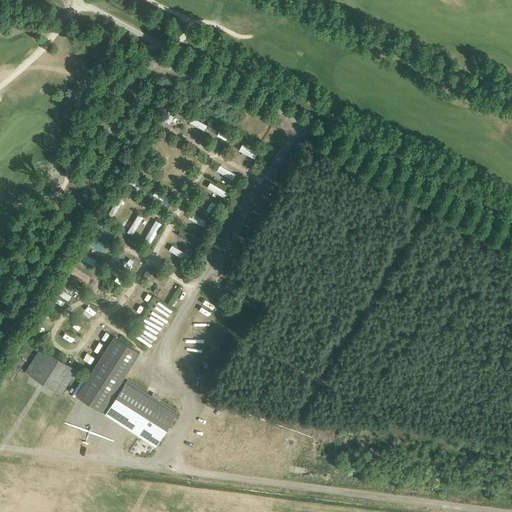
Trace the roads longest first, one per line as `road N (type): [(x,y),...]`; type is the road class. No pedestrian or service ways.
road 1 (residential): [(511,236),(287,115)]
road 2 (unclassified): [(287,115),(74,0)]
